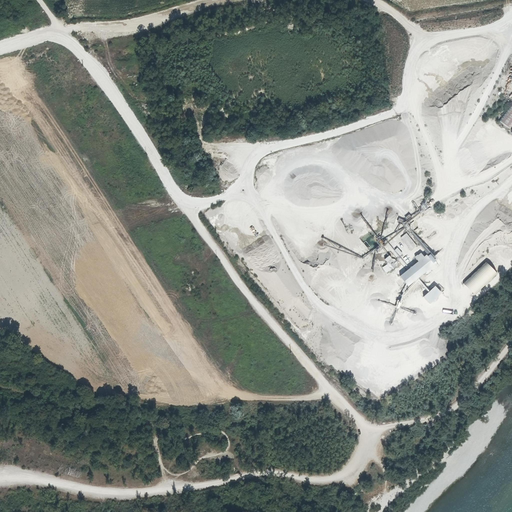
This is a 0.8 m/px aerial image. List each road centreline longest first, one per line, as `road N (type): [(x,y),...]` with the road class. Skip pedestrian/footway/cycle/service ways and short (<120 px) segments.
road 1 (track): [(0,472),(104,494),(264,472),(342,476),(370,439),(443,412),(511,342)]
road 2 (track): [(38,0),(98,73),(256,306),(370,439)]
road 3 (track): [(166,488),(147,419),(76,413),(0,387)]
road 4 (track): [(63,30),(137,23),(221,0)]
road 5 (track): [(369,0),(432,30),(495,22),(511,33)]
